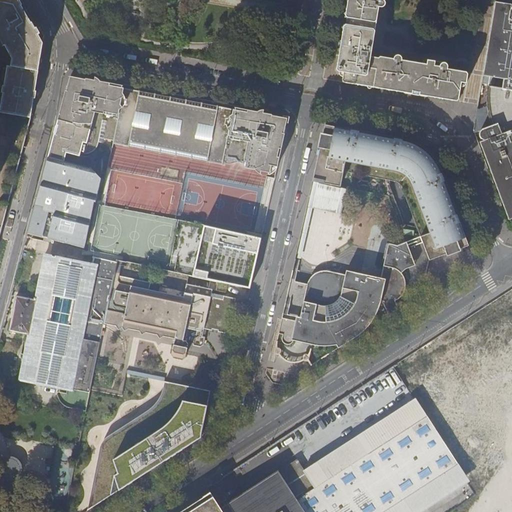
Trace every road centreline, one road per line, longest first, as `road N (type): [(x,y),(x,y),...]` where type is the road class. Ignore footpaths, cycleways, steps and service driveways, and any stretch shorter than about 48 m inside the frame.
road 1 (residential): [(504,269),(452,151),(415,122),(64,51)]
road 2 (residential): [(504,269),(135,511)]
road 3 (residential): [(0,303),(64,51)]
